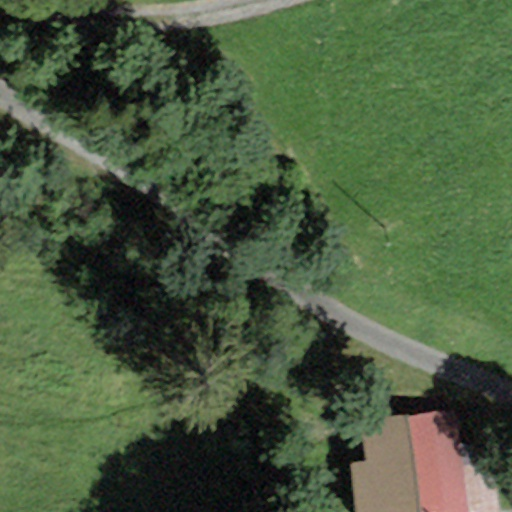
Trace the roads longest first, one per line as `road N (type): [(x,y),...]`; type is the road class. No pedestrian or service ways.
road 1 (unclassified): [(511,407),(412,364),(265,277),(0,102)]
road 2 (track): [(275,0),(193,22),(94,18),(1,0)]
